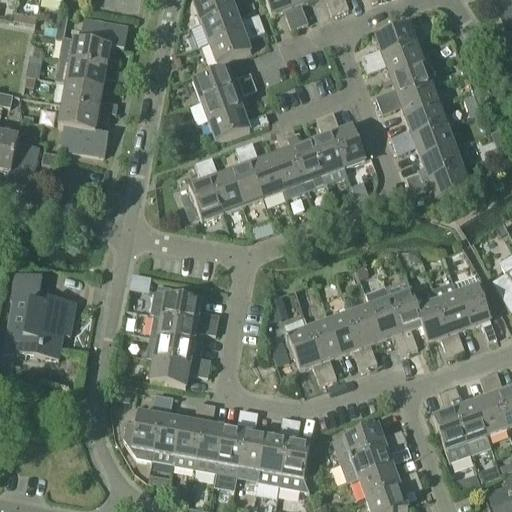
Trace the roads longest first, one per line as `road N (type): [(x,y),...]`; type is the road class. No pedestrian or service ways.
road 1 (residential): [(250,261),(225,399),(308,412),(380,391),(406,399)]
road 2 (residential): [(359,94),(393,181),(387,214),(250,261)]
road 3 (residential): [(126,242),(170,0)]
road 4 (residential): [(87,414),(126,242)]
road 5 (residential): [(126,242),(0,211)]
road 6 (residential): [(250,261),(126,242)]
